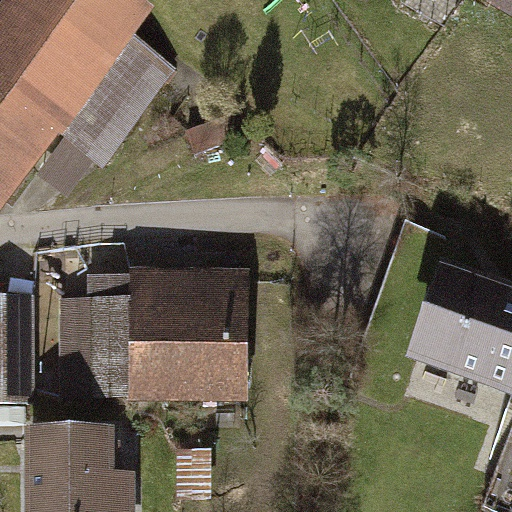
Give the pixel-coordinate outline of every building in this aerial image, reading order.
[(143,7),(134,0),(24,0),(0,33),(0,199),(51,130),(101,166),(172,69),(123,34),(143,7)] [(511,0),(494,0),(511,9),(511,0)] [(230,117),(189,134),(197,156),(239,140),(230,117)] [(94,304),(65,304),(64,397),(245,398),(246,280),(218,280),(218,282),(94,281),(94,304)] [(511,302),(448,280),(419,360),(511,393),(511,302)] [(32,303),(0,303),(0,404),(33,405),(32,303)] [(106,444),(36,444),(36,511),(126,511),(127,482),(106,482),(106,444)] [(208,455),(183,456),(184,500),(209,499),(208,455)]
